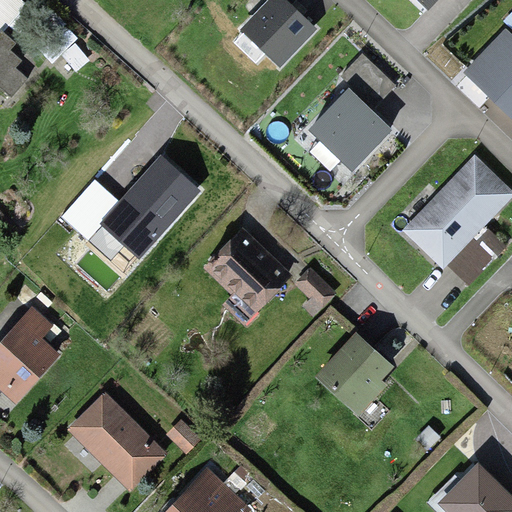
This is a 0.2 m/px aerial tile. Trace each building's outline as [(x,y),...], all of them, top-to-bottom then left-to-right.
[(316,29),(286,0),(267,0),(239,30),(278,68),(316,29)] [(417,0),(427,10),(436,0),(417,0)] [(511,34),(505,28),(463,72),(511,119),(511,34)] [(0,94),(8,101),(24,83),(10,71),(16,64),(5,54),(11,48),(0,38),(0,94)] [(392,129),(349,88),(308,129),(352,171),(392,129)] [(511,196),(511,189),(474,154),(402,229),(443,268),(511,196)] [(200,190),(161,155),(118,201),(94,179),(61,216),(110,261),(124,246),(138,259),(200,190)] [(239,237),(206,271),(234,297),(225,306),(245,325),(286,283),(239,237)] [(309,275),(296,289),(311,303),(305,311),(314,319),(334,296),(309,275)] [(55,324),(32,304),(0,340),(0,389),(16,404),(59,354),(42,339),(55,324)] [(352,347),(317,385),(366,429),(382,411),(373,403),(392,382),(352,347)] [(167,454),(105,392),(67,430),(129,492),(167,454)] [(511,511),(511,495),(479,463),(438,504),(446,511),(511,511)] [(245,511),(200,476),(171,511),(245,511)]
